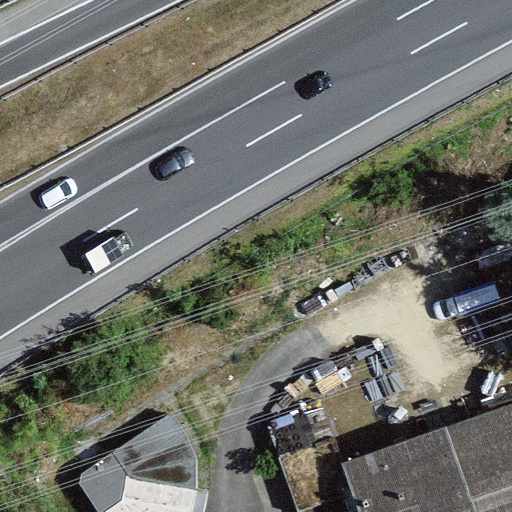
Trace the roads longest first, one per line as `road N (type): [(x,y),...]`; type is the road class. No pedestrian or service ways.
road 1 (motorway): [(0,292),(290,99)]
road 2 (motorway): [(0,253),(290,99)]
road 3 (motorway): [(290,99),(470,0)]
road 4 (motorway): [(137,0),(0,66)]
